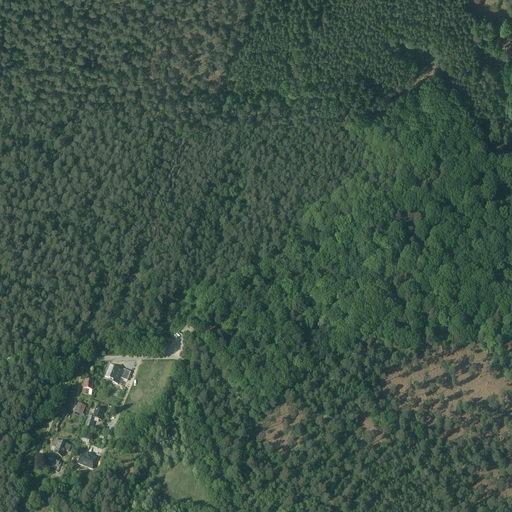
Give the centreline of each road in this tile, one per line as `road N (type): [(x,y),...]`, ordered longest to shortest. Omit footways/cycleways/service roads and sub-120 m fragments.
road 1 (residential): [(235,511),(180,357),(0,359)]
road 2 (track): [(249,275),(388,199)]
road 3 (track): [(388,199),(466,158),(511,162)]
